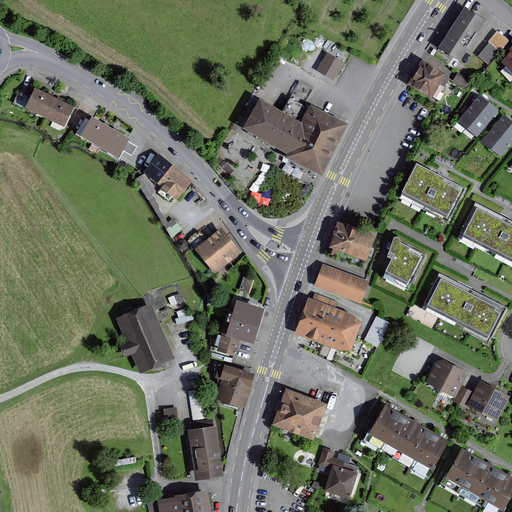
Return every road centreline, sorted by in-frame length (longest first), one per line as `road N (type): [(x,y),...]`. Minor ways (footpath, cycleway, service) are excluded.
road 1 (track): [(0,398),(73,368),(124,372),(148,396),(165,490),(241,484)]
road 2 (primary): [(436,0),(370,111),(311,244)]
road 3 (primary): [(300,275),(249,439),(238,511)]
road 4 (secondary): [(56,62),(164,135),(237,213)]
